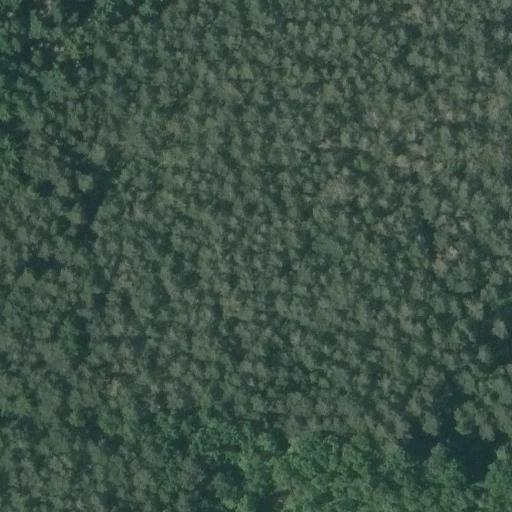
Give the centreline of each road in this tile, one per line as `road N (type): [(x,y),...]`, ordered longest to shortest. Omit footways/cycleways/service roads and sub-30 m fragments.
road 1 (track): [(248,472),(511,503)]
road 2 (track): [(0,435),(248,472)]
